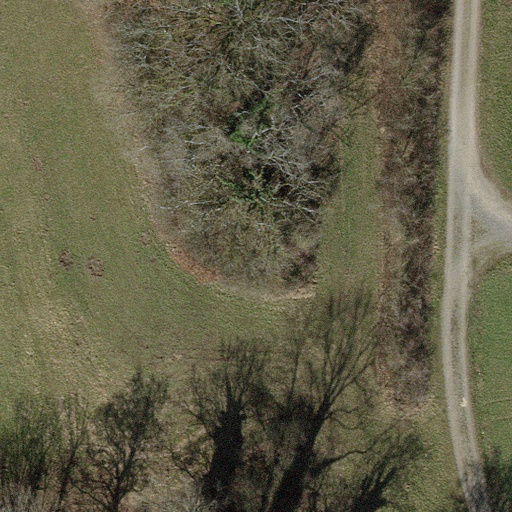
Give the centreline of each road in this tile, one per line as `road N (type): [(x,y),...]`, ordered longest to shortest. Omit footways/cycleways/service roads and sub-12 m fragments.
road 1 (track): [(511,247),(472,252),(485,0)]
road 2 (track): [(498,511),(472,395),(472,252)]
